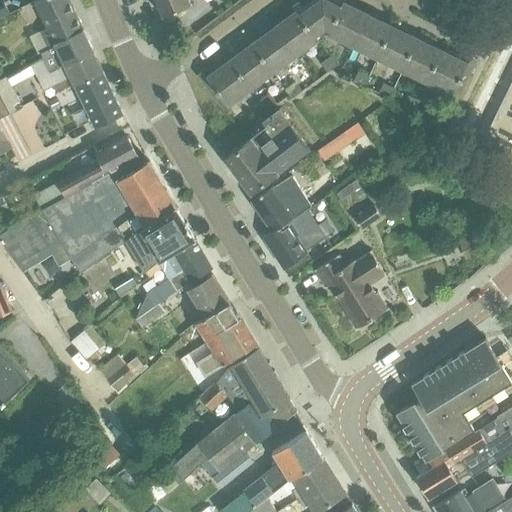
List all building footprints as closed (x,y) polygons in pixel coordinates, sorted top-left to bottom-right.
[(0,0),(0,17),(10,13),(4,0),(0,0)] [(54,43),(83,30),(68,0),(36,0),(34,1),(46,27),(38,31),(47,50),(55,46),(54,43)] [(155,0),(163,18),(192,7),(189,1),(190,0),(155,0)] [(327,35),(344,1),(345,0),(337,0),(336,3),(328,0),(320,0),(306,10),(300,1),(293,6),(296,11),(316,37),(325,30),(328,32),(327,34),(327,35)] [(369,14),(344,1),(327,35),(353,47),(369,14)] [(316,37),(296,11),(274,28),(296,57),(318,40),(316,37)] [(375,17),(369,14),(353,47),(377,60),(394,27),(375,17)] [(418,39),(394,27),(377,60),(401,72),(418,39)] [(274,28),(251,44),(273,74),(296,57),(274,28)] [(55,46),(47,50),(41,53),(43,57),(50,72),(59,67),(53,55),(58,52),(64,64),(93,51),(83,30),(54,43),(55,46)] [(418,39),(401,72),(426,84),(442,51),(418,39)] [(273,74),(251,44),(229,60),(251,91),(273,74)] [(34,62),(31,65),(35,74),(44,91),(70,77),(74,86),(103,72),(93,51),(64,64),(59,67),(50,72),(43,57),(34,62)] [(462,60),(442,51),(426,84),(446,94),(445,97),(455,102),(475,60),(465,54),(462,60)] [(320,64),(327,73),(337,66),(330,56),(320,64)] [(251,91),(229,60),(212,73),(208,68),(197,75),(226,114),(232,109),(230,107),(251,91)] [(357,71),(353,82),(364,87),(369,77),(357,71)] [(103,72),(74,86),(90,117),(95,128),(123,115),(103,72)] [(7,76),(0,79),(0,97),(9,114),(23,107),(13,87),(9,79),(7,76)] [(284,90),(291,100),(301,92),(294,83),(284,90)] [(382,84),(378,94),(389,100),(394,90),(382,84)] [(258,101),(265,110),(275,103),(268,94),(258,101)] [(407,96),(403,106),(414,112),(419,102),(407,96)] [(511,99),(505,96),(493,121),(511,130),(511,99)] [(0,119),(9,114),(0,97),(0,152),(11,147),(7,140),(0,125),(0,119)] [(83,108),(65,118),(71,130),(90,120),(83,108)] [(251,192),(310,148),(285,116),(286,115),(281,108),(264,120),(268,125),(225,158),(251,192)] [(511,130),(493,121),(480,146),(511,161),(511,130)] [(351,141),(365,131),(359,122),(345,132),(351,141)] [(60,182),(35,196),(41,208),(66,194),(138,155),(127,136),(97,152),(101,160),(60,182)] [(326,159),(340,149),(334,140),(320,150),(326,159)] [(42,209),(0,234),(0,237),(17,262),(18,263),(59,238),(63,244),(80,273),(119,244),(127,238),(134,232),(135,233),(177,207),(150,162),(139,168),(134,159),(42,209)] [(272,186),(251,200),(272,231),(287,221),(289,220),(290,221),(306,209),(312,206),(292,175),(273,188),(272,186)] [(354,182),(336,195),(340,202),(359,189),(354,182)] [(2,197),(0,198),(0,213),(9,209),(2,197)] [(362,229),(382,216),(375,206),(355,220),(362,229)] [(134,232),(127,238),(145,269),(154,264),(160,261),(174,252),(196,239),(193,233),(192,231),(188,223),(185,222),(177,207),(135,233),(134,232)] [(272,231),(264,237),(285,269),(308,253),(306,250),(325,237),(306,209),(290,221),(289,220),(287,221),(272,231)] [(148,295),(136,319),(137,319),(141,316),(149,310),(159,303),(178,290),(186,285),(210,270),(214,268),(196,239),(174,252),(160,261),(171,279),(148,295)] [(472,239),(462,242),(468,257),(478,254),(472,239)] [(358,329),(388,310),(378,293),(377,293),(371,284),(386,274),(372,251),(356,261),(356,260),(346,266),(339,255),(316,270),(327,287),(330,285),(358,329)] [(206,317),(230,301),(214,275),(190,289),(206,317)] [(0,315),(11,311),(8,301),(0,281),(0,315)] [(208,337),(240,317),(230,301),(206,317),(198,321),(208,337)] [(137,319),(136,319),(142,329),(165,313),(164,311),(159,303),(149,310),(141,316),(137,319)] [(68,337),(86,323),(76,311),(58,325),(68,337)] [(240,317),(208,337),(217,351),(198,363),(205,375),(257,344),(240,317)] [(397,412),(396,412),(426,461),(429,459),(476,430),(467,416),(467,417),(464,412),(511,382),(511,380),(486,338),(412,384),(422,400),(416,403),(415,401),(397,412)] [(167,472),(160,479),(171,492),(178,485),(202,463),(209,457),(221,472),(246,452),(257,444),(278,427),(297,412),(290,399),(259,348),(218,379),(199,397),(211,411),(231,393),(242,408),(234,415),(192,451),(167,472)] [(0,407),(28,380),(0,350),(0,407)] [(97,351),(89,358),(93,363),(101,356),(97,351)] [(137,358),(127,366),(118,355),(99,370),(120,394),(146,370),(137,358)] [(433,466),(416,477),(429,498),(458,480),(470,472),(472,477),(511,452),(511,430),(509,427),(505,429),(497,416),(477,429),(476,430),(455,443),(442,451),(429,459),(430,460),(433,466)] [(247,492),(222,511),(247,511),(255,507),(268,497),(284,485),(294,477),(324,458),(307,431),(274,453),(277,458),(275,460),(272,466),(273,468),(245,490),(247,492)] [(209,457),(202,463),(221,488),(254,462),(246,452),(221,472),(209,457)] [(335,474),(324,458),(294,477),(284,485),(289,493),(294,490),(299,497),(335,474)] [(91,470),(74,467),(72,479),(89,481),(91,470)] [(346,493),(335,474),(299,497),(305,507),(310,504),(316,511),(346,493)] [(460,489),(433,505),(437,511),(484,511),(491,508),(505,500),(492,479),(464,496),(460,489)] [(511,511),(511,495),(505,500),(491,508),(484,511),(511,511)] [(255,507),(247,511),(276,511),(277,511),(268,497),(255,507)] [(358,511),(353,503),(339,511),(358,511)]
